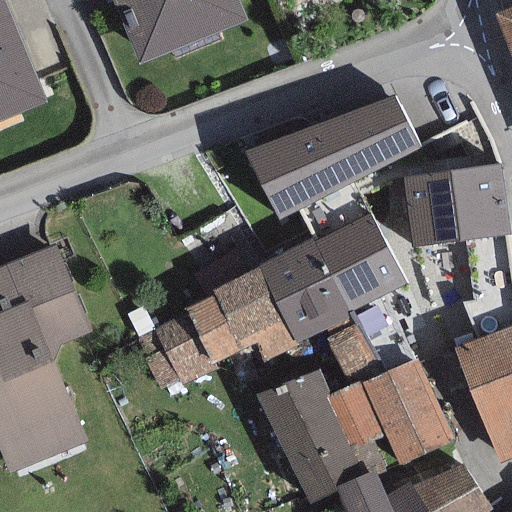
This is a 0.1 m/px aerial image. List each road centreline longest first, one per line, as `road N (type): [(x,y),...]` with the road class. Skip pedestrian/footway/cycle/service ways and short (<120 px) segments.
road 1 (residential): [(475,37),(0,202)]
road 2 (residential): [(475,37),(511,164)]
